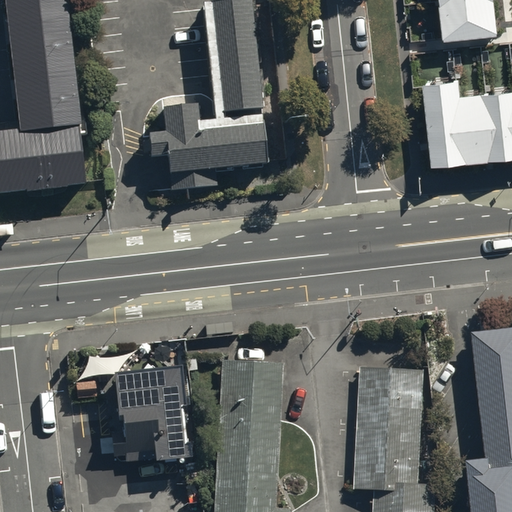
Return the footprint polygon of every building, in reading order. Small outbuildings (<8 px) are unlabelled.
[(0,191),(80,180),(56,0),(0,0),(0,23),(14,128),(0,130),(0,191)] [(493,0),(437,0),(441,37),(497,31),(493,0)] [(259,118),(249,6),(204,10),(213,122),(259,118)] [(458,75),(422,79),(431,163),(511,153),(511,85),(459,91),(458,75)] [(167,164),(169,178),(260,171),(256,130),(200,134),(198,108),(163,111),(165,139),(143,140),(145,165),(167,164)] [(511,511),(511,330),(465,336),(480,463),(475,463),(458,465),(463,511),(511,511)] [(189,448),(178,355),(110,363),(116,413),(121,412),(125,450),(152,447),(153,452),(189,448)] [(275,511),(283,366),(224,363),(215,511),(275,511)] [(420,369),(353,367),(348,492),(368,492),(367,511),(428,511),(429,489),(416,489),(420,369)]
